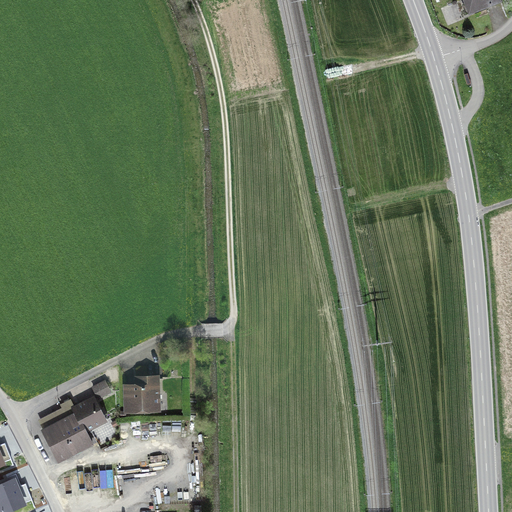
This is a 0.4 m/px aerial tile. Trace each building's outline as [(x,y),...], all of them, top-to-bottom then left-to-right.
[(499,0),(464,0),(471,16),(501,5),(499,0)] [(161,414),(160,380),(136,380),(136,387),(125,387),(126,415),(161,414)] [(110,395),(105,384),(94,390),(99,401),(110,395)] [(106,424),(94,400),(73,411),(76,416),(42,432),(57,462),(92,445),(86,434),(106,424)] [(13,479),(0,484),(0,506),(2,511),(23,503),(13,479)]
